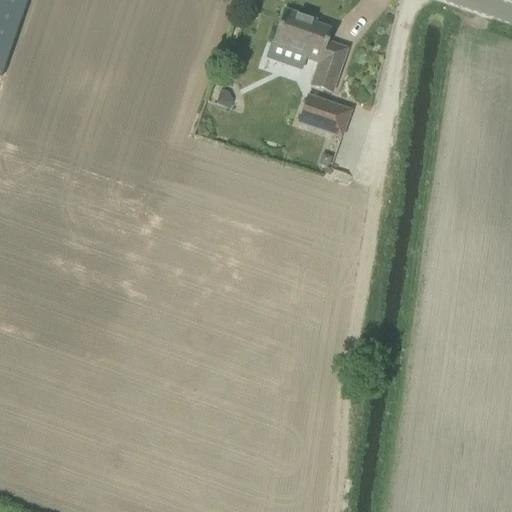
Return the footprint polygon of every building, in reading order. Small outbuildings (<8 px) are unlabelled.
[(0,0),(0,79),(0,80),(27,0),(0,0)] [(0,120),(0,124),(151,175),(209,0),(67,0),(66,3),(64,2),(56,27),(58,27),(47,60),(35,56),(25,86),(37,90),(30,110),(6,102),(0,120)] [(272,45),(267,60),(299,71),(302,60),(316,65),(309,87),(331,95),(346,51),(326,45),(330,32),(304,23),(306,19),(283,11),(272,45)] [(218,95),(214,106),(225,111),(228,104),(225,98),(218,95)] [(307,96),(297,125),(341,141),(351,112),(307,96)] [(198,467),(274,252),(0,155),(0,469),(121,511),(182,511),(191,488),(178,474),(184,457),(188,470),(198,467)] [(322,156),(318,165),(328,168),(331,159),(322,156)] [(304,428),(258,427),(256,476),(302,478),(304,428)] [(229,497),(241,498),(242,480),(230,479),(229,497)]
